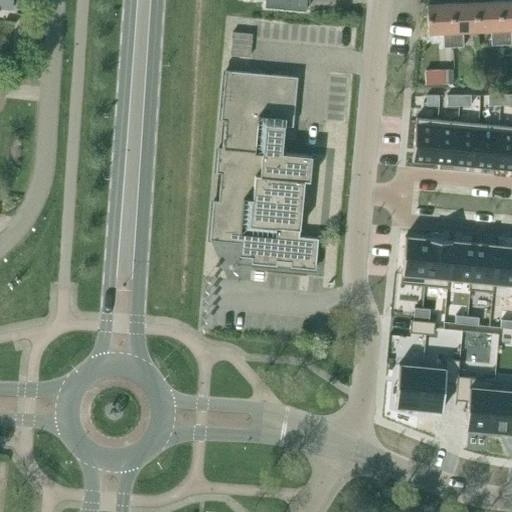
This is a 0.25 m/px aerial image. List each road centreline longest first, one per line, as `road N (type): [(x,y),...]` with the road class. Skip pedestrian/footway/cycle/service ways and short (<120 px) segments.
road 1 (primary): [(127,0),(107,325),(97,370)]
road 2 (primary): [(138,370),(159,0)]
road 3 (unclassified): [(0,250),(17,233),(43,173),(57,0)]
road 4 (residential): [(343,446),(367,383),(369,333),(355,274),(360,217)]
road 5 (unclassified): [(343,446),(406,481),(511,505)]
road 6 (residential): [(364,172),(380,0)]
road 7 (residential): [(360,217),(511,231)]
road 8 (residential): [(511,185),(364,172)]
road 9 (unclassified): [(286,426),(263,408),(163,401)]
road 10 (unclassified): [(162,430),(254,434),(286,426)]
